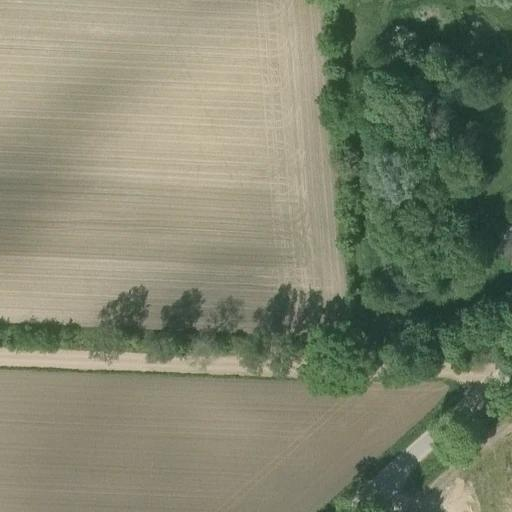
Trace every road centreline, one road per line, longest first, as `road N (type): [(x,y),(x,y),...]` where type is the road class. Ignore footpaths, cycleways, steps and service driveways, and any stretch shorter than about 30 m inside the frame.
road 1 (track): [(0,350),(511,372)]
road 2 (unclassified): [(361,511),(511,379)]
